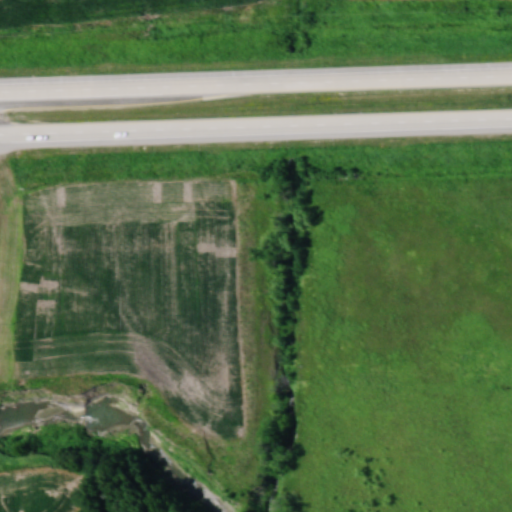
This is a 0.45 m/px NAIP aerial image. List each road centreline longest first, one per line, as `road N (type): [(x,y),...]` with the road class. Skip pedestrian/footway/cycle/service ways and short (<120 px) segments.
road 1 (trunk): [(0,138),(511,122)]
road 2 (trunk): [(511,78),(0,93)]
